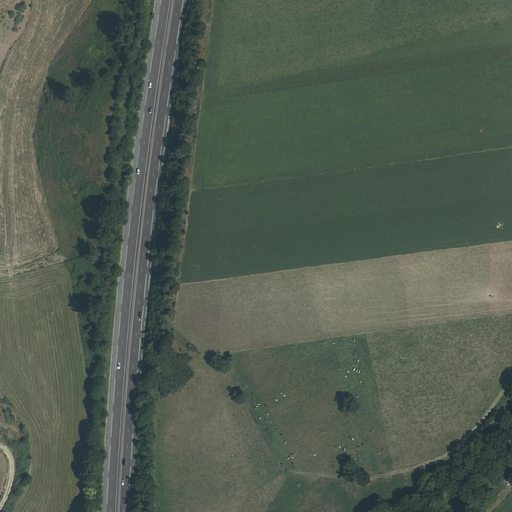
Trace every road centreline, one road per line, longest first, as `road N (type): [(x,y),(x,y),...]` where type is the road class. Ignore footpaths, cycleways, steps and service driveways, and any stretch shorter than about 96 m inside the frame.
road 1 (trunk): [(123,511),(144,242),(178,0)]
road 2 (trunk): [(165,0),(125,306),(111,511)]
